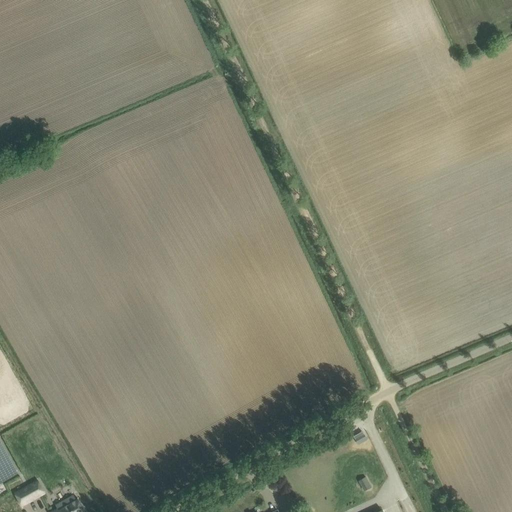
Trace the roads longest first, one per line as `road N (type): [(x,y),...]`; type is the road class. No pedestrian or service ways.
road 1 (track): [(204,0),(444,511)]
road 2 (unclassified): [(511,338),(386,391),(170,511)]
